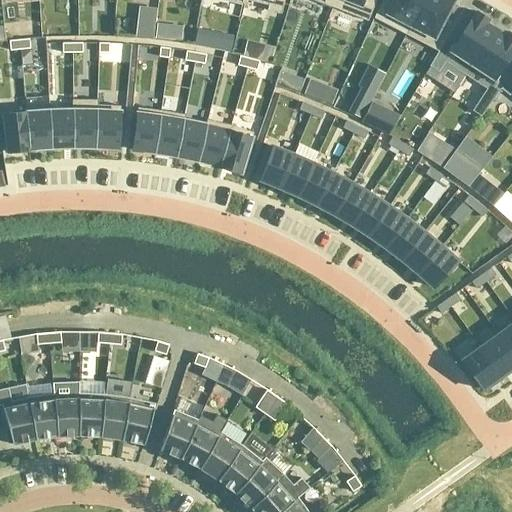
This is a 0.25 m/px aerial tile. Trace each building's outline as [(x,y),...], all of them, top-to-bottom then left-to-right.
[(266,12),(280,16),(283,0),(244,0),(243,6),(244,6),(245,2),(267,7),(266,12)] [(335,0),(333,4),(331,9),(367,23),(375,0),(335,0)] [(405,37),(423,0),(382,0),(373,20),(405,37)] [(423,0),(405,37),(437,53),(450,32),(450,30),(453,26),(443,21),(453,2),(449,0),(423,0)] [(443,63),(464,77),(495,31),(486,25),(488,22),(475,14),(459,38),(450,32),(437,53),(428,68),(437,74),(443,63)] [(504,37),(495,31),(464,77),(486,91),(471,113),(480,119),(500,91),(511,73),(511,72),(503,67),(511,52),(511,37),(506,34),(504,37)] [(18,41),(8,42),(9,52),(19,51),(18,41)] [(28,41),(18,41),(19,51),(29,50),(28,41)] [(61,45),(61,54),(71,54),(71,45),(61,45)] [(71,45),(71,54),(81,54),(81,45),(71,45)] [(158,48),(157,58),(167,59),(168,50),(158,48)] [(185,53),(183,62),(193,64),(195,54),(185,53)] [(195,54),(193,64),(203,65),(204,56),(195,54)] [(238,57),(236,66),(246,69),(248,60),(238,57)] [(248,60),(246,69),(255,72),(258,62),(248,60)] [(511,73),(500,91),(508,98),(511,95),(511,96),(511,73)] [(48,98),(24,100),(25,114),(29,152),(50,150),(48,112),(48,98)] [(71,111),(48,112),(50,150),(72,150),(72,102),(71,102),(71,111)] [(72,102),(72,150),(94,150),(96,102),(72,102)] [(96,102),(94,150),(117,151),(119,108),(97,107),(97,102),(96,102)] [(301,104),(298,112),(309,117),(312,109),(301,104)] [(312,109),(309,117),(321,121),(324,113),(312,109)] [(137,110),(131,152),(154,155),(160,113),(137,110)] [(160,113),(154,155),(175,159),(183,117),(160,113)] [(6,154),(29,152),(25,114),(2,116),(6,154)] [(183,117),(175,159),(197,163),(207,122),(206,121),(205,126),(184,122),(184,117),(183,117)] [(207,122),(197,163),(218,169),(230,128),(207,122)] [(345,123),(342,130),(353,136),(356,128),(345,123)] [(230,128),(218,169),(240,175),(252,134),(230,128)] [(356,128),(353,136),(363,141),(367,133),(356,128)] [(387,146),(397,152),(402,145),(391,139),(387,146)] [(402,145),(397,152),(408,159),(412,151),(402,145)] [(279,190),(292,157),(271,148),(259,182),(279,190)] [(454,154),(442,170),(467,188),(480,172),(454,154)] [(292,157),(279,190),(297,198),(312,166),(292,157)] [(312,166),(297,198),(316,207),(332,175),(312,166)] [(429,169),(424,176),(434,183),(439,176),(429,169)] [(316,207),(334,217),(351,186),(332,175),(316,207)] [(439,176),(434,183),(444,190),(449,183),(439,176)] [(351,186),(334,217),(351,227),(370,197),(351,186)] [(370,197),(351,227),(368,238),(388,209),(370,197)] [(468,197),(463,204),(472,211),(477,205),(468,197)] [(477,205),(472,211),(481,219),(486,213),(477,205)] [(406,221),(388,209),(368,238),(385,250),(406,221)] [(406,221),(385,250),(401,263),(423,234),(406,221)] [(423,234),(401,263),(417,275),(440,248),(423,234)] [(417,275),(433,290),(457,263),(440,248),(417,275)] [(511,326),(497,337),(511,357),(511,326)] [(48,346),(60,345),(59,335),(47,336),(48,346)] [(96,345),(108,346),(109,336),(97,335),(96,345)] [(36,347),(48,346),(47,336),(35,337),(36,347)] [(108,346),(120,347),(121,337),(109,336),(108,346)] [(479,349),(500,378),(511,370),(511,357),(497,337),(479,349)] [(153,353),(165,357),(168,347),(156,344),(153,353)] [(482,391),(500,378),(479,349),(461,362),(482,391)] [(193,366),(204,370),(207,360),(196,356),(193,366)] [(216,382),(227,387),(234,373),(223,368),(216,382)] [(78,384),(52,385),(53,396),(56,439),(57,439),(78,438),(78,395),(78,384)] [(12,447),(35,442),(28,400),(10,404),(6,390),(0,391),(0,407),(1,407),(8,432),(4,432),(8,445),(11,444),(12,447)] [(254,409),(264,416),(275,399),(266,392),(254,409)] [(103,397),(78,395),(78,438),(100,439),(103,397)] [(53,396),(28,400),(35,442),(56,439),(53,396)] [(129,400),(103,397),(100,439),(121,442),(129,400)] [(285,406),(275,399),(264,416),(274,423),(285,406)] [(154,406),(129,400),(121,442),(143,447),(154,406)] [(159,452),(179,460),(197,422),(173,412),(159,452)] [(197,422),(179,460),(199,471),(220,434),(227,423),(216,417),(212,424),(199,417),(197,422)] [(309,452),(321,440),(313,431),(300,444),(309,452)] [(199,471),(216,482),(241,447),(220,434),(199,471)] [(330,449),(321,440),(309,452),(318,461),(330,449)] [(241,447),(216,482),(234,496),(262,464),(261,463),(241,447)] [(262,464),(234,496),(249,510),(283,477),(264,460),(261,463),(262,464)] [(283,477),(249,510),(250,511),(280,511),(296,499),(297,500),(309,490),(300,480),(292,487),(283,477)] [(353,478),(345,484),(352,494),(360,488),(353,478)] [(296,499),(280,511),(305,511),(297,500),(296,499)]
